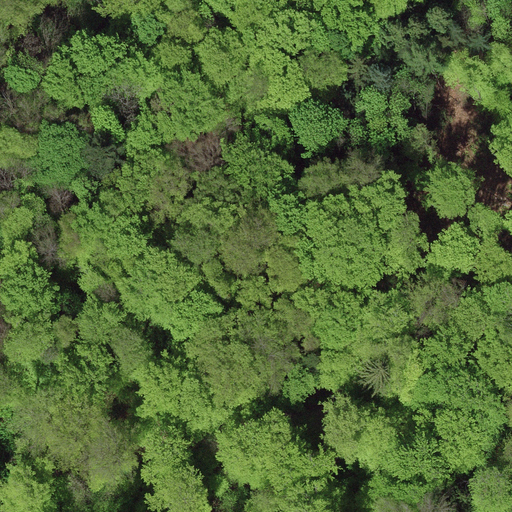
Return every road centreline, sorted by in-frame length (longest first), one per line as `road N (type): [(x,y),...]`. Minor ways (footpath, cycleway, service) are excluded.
road 1 (track): [(0,288),(352,0)]
road 2 (track): [(361,413),(0,482)]
road 3 (track): [(511,297),(248,511)]
